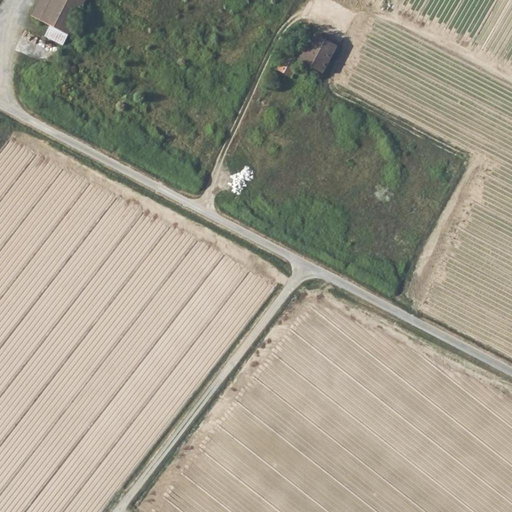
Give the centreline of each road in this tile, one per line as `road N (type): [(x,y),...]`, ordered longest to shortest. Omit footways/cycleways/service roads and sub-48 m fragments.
road 1 (unclassified): [(306,265),(0,104)]
road 2 (unclassified): [(118,511),(306,265)]
road 3 (unclassified): [(511,373),(306,265)]
